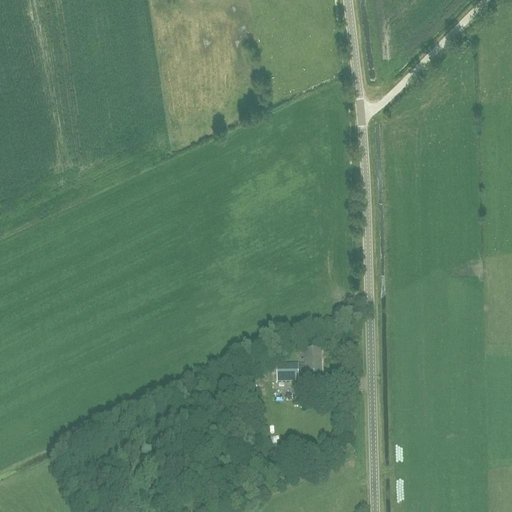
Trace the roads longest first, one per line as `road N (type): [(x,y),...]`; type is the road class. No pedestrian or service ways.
road 1 (tertiary): [(374,511),(361,118)]
road 2 (residential): [(361,118),(486,0)]
